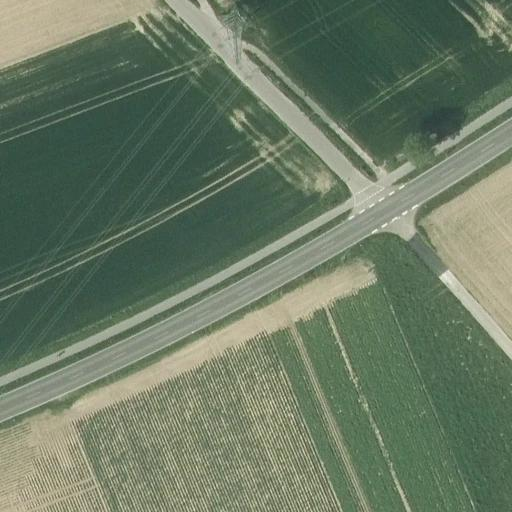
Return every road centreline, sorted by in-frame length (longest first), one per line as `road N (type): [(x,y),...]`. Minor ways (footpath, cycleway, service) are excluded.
road 1 (tertiary): [(0,410),(156,340),(384,210)]
road 2 (unclassified): [(171,0),(384,210)]
road 3 (unclassified): [(384,210),(511,354)]
road 4 (tertiary): [(384,210),(511,131)]
